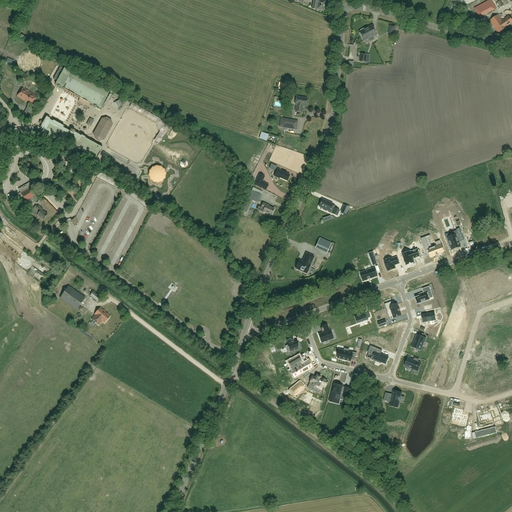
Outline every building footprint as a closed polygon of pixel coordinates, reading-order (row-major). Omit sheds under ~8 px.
[(324,11),(325,1),(318,0),(313,0),(312,8),(324,11)] [(479,18),(496,8),(491,0),(489,0),(474,8),(479,18)] [(507,27),(502,20),(498,15),(490,21),(498,33),(506,28),(507,27)] [(511,20),(509,16),(502,20),(507,27),(511,23),(511,20)] [(372,25),(366,28),(372,41),(374,39),(373,36),(377,34),(372,25)] [(369,42),(372,41),(366,28),(365,29),(364,28),(360,30),(360,31),(359,32),(364,41),(368,39),(369,42)] [(110,95),(64,70),(56,84),(102,109),(110,95)] [(31,105),(36,96),(23,88),(23,87),(22,87),(17,96),(17,97),(17,96),(31,105)] [(296,105),(295,111),(302,112),(303,106),(306,106),(307,99),(296,97),(295,104),(296,105)] [(102,118),(93,134),(95,139),(99,141),(104,140),(113,125),(111,120),(107,117),(102,118)] [(41,129),(39,133),(44,136),(50,139),(52,140),(54,136),(96,160),(97,158),(102,150),(45,119),(42,125),(40,128),(41,129)] [(297,121),(281,119),(280,127),(296,129),(297,121)] [(504,181),(511,178),(511,161),(501,165),(503,172),(501,172),(504,181)] [(163,165),(148,169),(151,180),(153,179),(154,182),(167,179),(163,165)] [(276,172),(275,176),(279,178),(280,178),(287,181),(289,175),(282,171),(278,169),(276,172)] [(259,174),(254,185),(265,191),(268,185),(262,182),(265,177),(259,174)] [(26,202),(37,195),(32,187),(21,193),(26,202)] [(258,203),(261,195),(252,191),(248,198),(243,211),(246,213),(252,200),(258,203)] [(322,199),(319,206),(323,208),(323,209),(325,210),(326,209),(329,211),(332,212),(334,208),(335,206),(332,204),(333,204),(322,199)] [(271,215),(273,212),(274,209),(269,206),(269,205),(263,203),(261,207),(259,206),(257,210),(263,212),(263,211),(271,215)] [(36,217),(38,215),(44,220),(47,215),(42,211),(43,209),(39,206),(38,207),(36,206),(31,212),(36,217)] [(332,212),(331,214),(337,216),(340,210),(334,208),(332,212)] [(458,234),(446,238),(448,244),(450,244),(452,249),(455,248),(456,248),(460,246),(460,245),(459,245),(459,243),(458,242),(458,241),(460,240),(459,236),(462,235),(460,228),(456,229),(457,230),(458,234)] [(434,255),(444,251),(440,241),(436,243),(437,247),(436,247),(436,246),(431,248),(426,237),(421,239),(427,256),(430,255),(431,257),(435,255),(434,255)] [(331,243),(320,238),(315,247),(327,253),(331,243)] [(411,251),(403,254),(407,265),(415,262),(414,259),(421,256),(418,249),(411,252),(411,251)] [(306,253),(302,262),(299,260),(295,268),(307,273),(310,265),(314,256),(306,253)] [(392,258),(384,261),(385,264),(386,268),(387,268),(388,271),(395,269),(394,265),(395,264),(395,265),(399,263),(397,257),(392,259),(392,258)] [(374,268),(361,273),(364,281),(377,276),(374,268)] [(82,308),(80,306),(85,298),(69,286),(60,298),(77,310),(79,312),(82,308)] [(427,292),(431,291),(429,287),(422,289),(424,293),(419,295),(419,297),(415,298),(417,304),(430,299),(429,299),(427,292)] [(98,302),(102,297),(93,291),(90,295),(98,302)] [(401,316),(400,312),(400,311),(399,311),(399,310),(400,309),(399,309),(397,304),(393,306),(392,301),(385,304),(387,311),(391,309),(394,318),(401,316)] [(92,319),(96,323),(99,326),(103,321),(105,323),(111,316),(100,307),(94,314),(95,315),(92,319)] [(435,312),(421,315),(423,323),(436,320),(435,320),(434,316),(435,316),(434,312),(435,312)] [(365,313),(355,317),(357,324),(368,320),(367,318),(371,317),(369,313),(366,314),(365,313)] [(491,318),(483,328),(490,333),(495,325),(498,327),(504,320),(501,318),(497,322),(491,318)] [(322,333),(318,335),(321,343),(333,339),(330,330),(329,331),(327,325),(320,327),(322,333)] [(384,340),(383,343),(387,344),(388,342),(393,344),(397,334),(390,332),(386,341),(384,340)] [(414,343),(412,347),(421,350),(425,338),(423,337),(424,334),(419,332),(418,335),(417,335),(414,343)] [(288,345),(285,346),(287,353),(299,349),(298,347),(299,346),(297,342),(294,343),(292,338),(286,340),(288,345)] [(482,342),(479,349),(494,355),(497,347),(482,342)] [(386,364),(388,357),(381,354),(382,350),(370,346),(368,352),(374,355),(373,359),(376,360),(376,361),(381,363),(381,362),(386,364)] [(340,350),(337,358),(351,361),(351,359),(355,360),(357,353),(353,352),(352,353),(348,352),(349,350),(345,348),(344,351),(340,350)] [(293,359),(287,362),(290,367),(292,365),(294,369),(292,370),(291,371),(294,377),(298,375),(312,367),(310,365),(309,363),(308,361),(303,364),(302,362),(299,356),(293,359)] [(408,358),(405,366),(407,367),(413,369),(416,370),(419,363),(418,362),(419,360),(414,358),(413,361),(408,358)] [(467,382),(465,388),(474,390),(477,379),(476,379),(477,375),(479,375),(480,371),(474,369),(473,374),(472,375),(471,375),(469,374),(469,377),(468,377),(468,379),(467,379),(468,379),(468,380),(467,380),(467,382),(466,382),(467,382)] [(310,382),(307,388),(312,390),(314,387),(321,390),(323,386),(325,387),(327,381),(320,378),(320,377),(317,375),(316,378),(313,376),(310,382)] [(300,383),(291,390),(291,392),(293,394),(295,395),(304,388),(303,386),(301,384),(300,383)] [(331,395),(329,402),(339,404),(340,399),(342,400),(343,396),(341,395),(342,391),(345,392),(344,395),(343,397),(348,398),(348,396),(350,388),(343,387),(343,386),(334,383),(332,392),(332,395),(331,395)] [(390,402),(390,406),(395,407),(398,408),(399,405),(399,402),(401,396),(401,393),(393,391),(392,394),(390,402)] [(511,403),(503,407),(506,415),(511,412),(511,403)] [(454,415),(453,418),(460,420),(459,423),(466,424),(469,414),(462,412),(463,408),(456,406),(454,412),(453,415),(454,415)] [(483,414),(478,415),(481,422),(486,420),(487,422),(493,420),(495,427),(503,424),(500,416),(496,417),(493,410),(488,412),(488,410),(482,412),(483,414)] [(496,431),(494,425),(471,433),(473,438),(496,431)]
